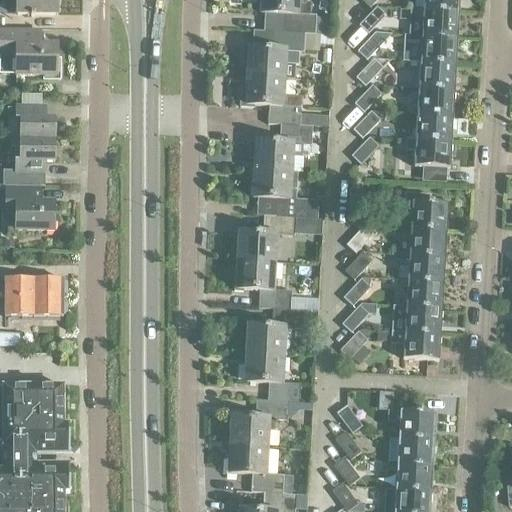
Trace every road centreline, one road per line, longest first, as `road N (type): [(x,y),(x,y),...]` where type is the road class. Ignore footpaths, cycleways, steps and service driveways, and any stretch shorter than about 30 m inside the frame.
road 1 (residential): [(102,112),(100,511)]
road 2 (secondary): [(165,511),(158,113)]
road 3 (secondary): [(134,113),(139,511)]
road 4 (residential): [(190,511),(190,114)]
road 5 (residential): [(475,398),(498,61)]
